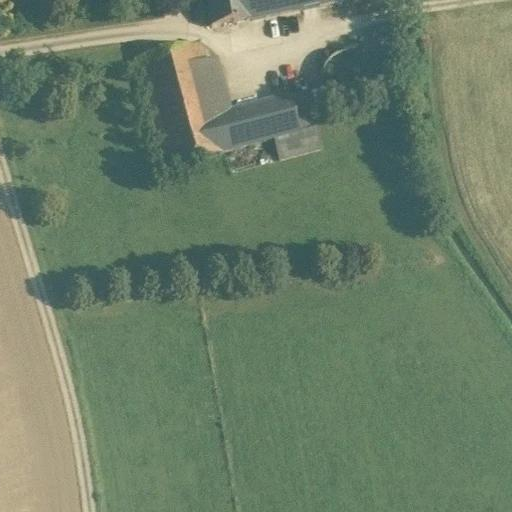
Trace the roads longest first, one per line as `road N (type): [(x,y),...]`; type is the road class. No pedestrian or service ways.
road 1 (track): [(480,0),(332,24),(0,57)]
road 2 (track): [(0,170),(76,430),(88,511)]
